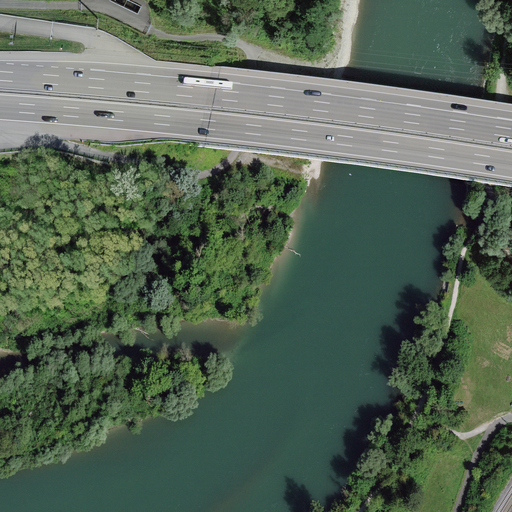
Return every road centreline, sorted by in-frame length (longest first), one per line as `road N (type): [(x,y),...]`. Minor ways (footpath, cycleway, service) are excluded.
road 1 (motorway): [(0,107),(208,124),(511,164)]
road 2 (motorway): [(495,130),(0,75)]
